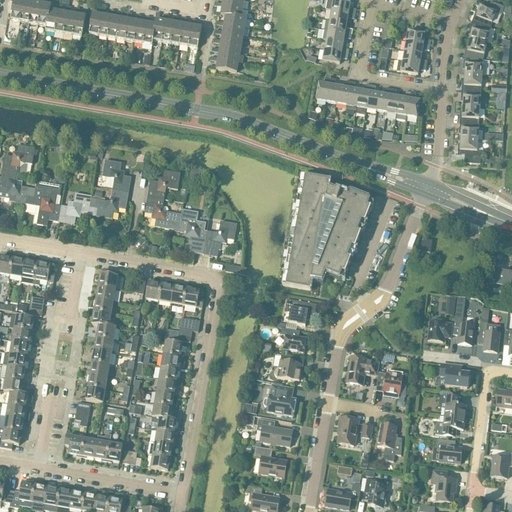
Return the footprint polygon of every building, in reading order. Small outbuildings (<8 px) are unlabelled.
[(11,22),(20,23),(24,3),(22,2),(17,2),(17,0),(13,0),(13,1),(15,2),(11,22)] [(22,0),(22,2),(24,3),(20,23),(29,25),(33,4),(31,4),(26,3),(26,0),(22,0)] [(31,0),(31,4),(33,4),(29,25),(38,27),(42,6),(40,6),(35,5),(35,0),(31,0)] [(41,0),(40,6),(42,6),(38,27),(46,28),(47,28),(50,12),(51,8),(49,7),(44,6),(44,0),(41,0)] [(243,11),(245,2),(232,0),(223,0),(224,0),(223,5),(216,4),(215,8),(222,9),(222,7),(243,11)] [(327,0),(326,11),(332,12),(355,16),(356,11),(350,10),(351,5),(334,2),(334,0),(327,0)] [(475,16),(472,24),(490,30),(494,19),(496,15),(498,15),(502,17),(502,15),(503,14),(504,11),(504,10),(505,9),(491,3),(488,11),(480,8),(477,17),(475,16)] [(67,15),(66,15),(61,14),(62,7),(58,6),(57,14),(59,14),(55,34),(64,36),(67,15)] [(222,7),(222,9),(221,14),(214,13),(213,17),(221,18),(221,17),(226,18),(226,17),(242,20),(242,19),(243,11),(222,7)] [(504,10),(503,14),(505,15),(511,15),(511,9),(505,7),(505,9),(504,10)] [(64,36),(73,38),(76,17),(75,17),(70,16),(71,9),(67,8),(66,15),(67,15),(64,36)] [(102,17),(101,17),(96,16),(97,9),(93,8),(92,16),(93,16),(89,36),(99,38),(102,17)] [(76,17),(73,38),(82,39),(86,19),(78,17),(80,10),(76,9),(75,17),(76,17)] [(102,10),(101,17),(102,17),(99,38),(108,40),(111,19),(110,19),(104,18),(106,11),(102,10)] [(46,33),(55,34),(59,14),(57,14),(50,12),(47,28),(46,28),(46,33)] [(111,12),(110,19),(111,19),(108,40),(116,41),(120,21),(119,20),(113,19),(115,12),(111,12)] [(332,12),(330,22),(347,25),(348,20),(355,21),(355,16),(332,12)] [(120,13),(119,20),(120,21),(116,41),(125,43),(129,22),(127,22),(122,21),(124,14),(120,13)] [(159,22),(160,15),(156,14),(155,22),(156,22),(155,27),(156,27),(153,42),(162,44),(165,24),(164,23),(159,22)] [(129,15),(127,22),(129,22),(125,43),(134,44),(138,24),(136,23),(131,23),(132,15),(129,15)] [(137,16),(136,23),(138,24),(134,44),(143,46),(147,25),(145,25),(140,24),(141,17),(137,16)] [(162,44),(171,45),(174,25),(173,25),(168,24),(169,17),(165,16),(164,23),(165,24),(162,44)] [(247,20),(242,19),(242,20),(226,17),(226,18),(225,24),(217,23),(217,27),(224,28),(224,26),(245,30),(247,20)] [(146,18),(145,25),(147,25),(143,46),(152,48),(153,42),(156,27),(155,27),(149,26),(150,18),(146,18)] [(174,18),(173,25),(174,25),(171,45),(180,47),(183,27),(182,26),(177,25),(178,18),(174,18)] [(183,19),(182,26),(183,27),(180,47),(189,49),(192,28),(191,28),(185,27),(187,20),(183,19)] [(192,21),(191,28),(192,28),(189,49),(198,50),(202,30),(194,29),(196,21),(192,21)] [(347,25),(330,22),(326,22),(325,32),(328,32),(352,36),(353,31),(346,30),(347,25)] [(490,30),(472,24),(470,32),(472,32),(470,42),(487,45),(490,30)] [(243,39),(245,30),(224,26),(224,28),(223,33),(216,32),(215,36),(222,37),(223,35),(243,39)] [(325,32),(323,42),(326,42),(343,45),(344,40),(351,41),(352,36),(328,32),(325,32)] [(406,43),(430,48),(431,42),(424,41),(425,36),(408,33),(406,43)] [(242,48),(243,39),(223,35),(222,37),(221,42),(214,41),(213,44),(221,46),(221,44),(242,48)] [(325,52),(348,56),(349,51),(342,50),(343,45),(326,42),(325,52)] [(464,59),(483,61),(487,45),(470,42),(468,51),(466,51),(464,58),(464,59)] [(406,43),(405,53),(422,56),(423,51),(429,52),(430,48),(406,43)] [(240,57),(242,48),(221,44),(221,46),(220,51),(213,49),(212,53),(219,55),(220,53),(240,57)] [(348,56),(325,52),(323,63),(340,66),(341,60),(347,61),(348,56)] [(239,65),(240,57),(220,53),(219,55),(218,60),(211,58),(210,62),(218,63),(218,62),(239,65)] [(403,64),(427,67),(427,63),(421,61),(422,56),(405,53),(403,64)] [(465,76),(482,77),(483,61),(464,59),(463,67),(466,67),(465,76)] [(237,75),(239,65),(218,62),(218,63),(217,69),(209,67),(209,71),(217,72),(217,71),(237,75)] [(398,63),(397,73),(401,74),(418,77),(419,71),(426,73),(427,67),(403,64),(398,63)] [(462,92),(481,94),(482,77),(465,76),(464,86),(462,86),(462,92)] [(326,104),(331,80),(326,79),(324,86),(319,85),(316,102),(326,104)] [(336,81),(331,80),(326,104),(336,105),(339,89),(334,88),(336,81)] [(336,105),(346,107),(351,84),(346,83),(345,90),(339,89),(336,105)] [(347,107),(346,110),(356,112),(359,92),(355,91),(356,85),(351,84),(346,107),(347,107)] [(356,112),(356,116),(365,118),(367,111),(371,87),(366,86),(365,93),(359,92),(356,112)] [(376,88),(371,87),(367,111),(377,113),(380,96),(375,95),(376,88)] [(377,113),(387,114),(391,91),(386,90),(385,97),(380,96),(377,113)] [(391,91),(387,114),(397,116),(400,99),(396,99),(397,92),(391,91)] [(463,109),(480,110),(481,94),(462,92),(461,99),(463,99),(463,109)] [(407,118),(411,94),(406,94),(405,100),(400,99),(397,116),(396,121),(406,123),(407,118)] [(407,118),(417,120),(420,103),(415,102),(416,95),(411,94),(407,118)] [(460,125),(479,126),(480,110),(463,109),(462,118),(460,118),(460,125)] [(461,141),(478,142),(479,126),(460,125),(459,131),(461,131),(461,141)] [(458,150),(458,157),(465,158),(464,165),(480,166),(481,158),(482,157),(482,156),(482,155),(482,154),(481,154),(481,153),(477,153),(478,142),(461,141),(460,150),(458,150)] [(5,157),(2,173),(18,176),(26,177),(28,166),(32,167),(35,150),(19,147),(17,155),(13,154),(12,158),(5,157)] [(115,181),(113,192),(129,195),(132,179),(124,178),(125,174),(120,173),(122,166),(105,163),(102,179),(115,181)] [(0,193),(10,196),(9,203),(25,206),(27,198),(34,199),(36,191),(22,188),(22,184),(17,183),(18,176),(2,173),(0,185),(0,193)] [(150,183),(148,199),(164,202),(166,190),(178,192),(181,176),(164,173),(163,180),(159,179),(158,184),(150,183)] [(287,280),(284,279),(282,287),(310,292),(312,283),(322,285),(326,276),(340,282),(342,275),(346,277),(351,262),(348,261),(352,250),(356,251),(361,237),(358,235),(362,224),(366,225),(371,211),(368,210),(370,203),(350,196),(349,200),(341,196),(337,194),(336,195),(328,191),(330,182),(302,177),(300,186),(304,186),(302,198),(298,197),(295,213),(299,213),(297,225),(293,225),(291,240),(294,241),(292,252),(289,252),(286,267),(289,268),(287,280)] [(37,226),(47,228),(48,222),(59,224),(61,208),(58,207),(62,187),(37,183),(36,191),(34,199),(27,198),(25,206),(40,209),(39,213),(37,226)] [(91,201),(90,209),(98,210),(96,219),(112,221),(114,214),(118,215),(119,210),(126,212),(129,195),(113,192),(111,204),(91,201)] [(61,208),(59,224),(75,227),(76,219),(80,220),(81,216),(96,219),(98,210),(90,209),(92,198),(75,195),(74,204),(68,203),(67,209),(61,208)] [(155,229),(171,232),(172,224),(180,225),(182,216),(162,213),(164,202),(148,199),(145,215),(152,216),(152,221),(156,221),(155,229)] [(172,224),(171,232),(186,234),(185,239),(190,239),(188,247),(190,247),(189,254),(203,257),(207,233),(205,233),(206,225),(197,223),(199,214),(183,212),(182,216),(180,225),(172,224)] [(207,233),(203,257),(218,259),(219,252),(221,252),(222,245),(226,246),(227,241),(234,243),(237,226),(221,223),(219,235),(207,233)] [(430,255),(432,244),(432,243),(422,241),(420,253),(430,255)] [(471,246),(471,247),(472,248),(482,252),(484,246),(473,241),(471,246)] [(0,259),(0,276),(10,278),(13,261),(0,259)] [(22,280),(25,263),(13,261),(10,278),(22,280)] [(489,262),(487,269),(492,270),(489,286),(492,286),(509,289),(511,289),(511,281),(511,273),(494,270),(496,263),(489,262)] [(22,280),(21,285),(34,287),(35,282),(38,265),(25,263),(22,280)] [(35,282),(34,287),(39,288),(40,283),(53,285),(55,275),(49,274),(51,267),(38,265),(35,282)] [(101,276),(99,288),(116,291),(118,279),(119,273),(108,271),(107,277),(103,276),(101,276)] [(137,295),(140,283),(134,282),(131,294),(137,295)] [(146,284),(140,283),(137,295),(143,296),(146,284)] [(146,301),(159,303),(162,287),(149,284),(146,301)] [(159,303),(171,306),(174,289),(162,287),(159,303)] [(116,291),(99,288),(96,301),(113,304),(116,291)] [(184,308),(186,291),(174,289),(171,306),(184,308)] [(199,293),(186,291),(184,308),(196,310),(202,311),(204,302),(198,301),(199,293)] [(113,304),(96,301),(94,313),(111,316),(113,304)] [(287,301),(285,314),(289,314),(288,324),(297,325),(297,327),(305,328),(306,322),(311,322),(311,321),(310,321),(310,316),(315,316),(317,306),(287,301)] [(42,319),(43,312),(30,310),(29,317),(42,319)] [(109,329),(111,316),(94,313),(92,326),(99,328),(99,327),(109,329)] [(12,317),(10,330),(14,331),(14,330),(32,333),(34,321),(12,317)] [(182,320),(181,325),(199,328),(200,323),(182,320)] [(462,322),(455,321),(453,337),(459,337),(458,346),(471,348),(474,328),(462,326),(462,322)] [(446,326),(446,325),(430,323),(428,343),(443,344),(443,342),(442,340),(444,339),(450,340),(452,326),(446,326)] [(487,325),(480,324),(479,340),(485,341),(483,353),(497,355),(500,335),(486,334),(487,325)] [(181,325),(180,331),(192,333),(198,334),(199,328),(181,325)] [(116,330),(109,329),(99,327),(99,328),(97,340),(114,342),(116,330)] [(12,343),(30,346),(32,333),(14,330),(14,331),(12,343)] [(294,339),(295,333),(282,330),(280,336),(286,337),(283,351),(304,355),(307,341),(294,339)] [(191,339),(179,336),(178,342),(190,345),(191,339)] [(114,342),(97,340),(95,352),(112,355),(114,342)] [(10,355),(27,358),(30,346),(12,343),(10,355)] [(163,357),(181,359),(183,347),(166,344),(163,357)] [(112,355),(95,352),(92,364),(110,367),(112,355)] [(5,355),(3,367),(7,368),(25,371),(27,358),(10,355),(5,355)] [(181,359),(163,357),(161,369),(178,372),(181,359)] [(297,360),(281,357),(279,369),(277,370),(275,371),(274,374),(274,376),(275,378),(277,379),(277,380),(299,383),(301,373),(296,366),(297,360)] [(367,363),(367,361),(351,359),(347,385),(362,388),(365,375),(376,377),(378,365),(367,363)] [(110,367),(92,364),(90,376),(107,379),(110,367)] [(457,368),(442,367),(440,378),(446,379),(445,388),(467,390),(467,387),(469,387),(470,386),(470,381),(470,379),(468,379),(469,376),(456,375),(457,368)] [(5,380),(23,383),(25,371),(7,368),(5,380)] [(176,385),(178,372),(161,369),(159,382),(176,385)] [(387,374),(383,398),(390,399),(390,397),(399,398),(405,399),(406,387),(401,387),(403,375),(394,373),(393,376),(387,374)] [(107,379),(90,376),(88,389),(105,392),(107,379)] [(11,393),(21,395),(23,383),(5,380),(3,394),(11,395),(11,393)] [(174,397),(176,385),(159,382),(157,394),(174,397)] [(293,391),(272,387),(270,397),(269,397),(268,402),(266,402),(265,403),(264,407),(265,408),(267,409),(266,414),(275,415),(275,416),(283,417),(293,418),(296,402),(287,400),(288,397),(292,397),(293,391)] [(105,392),(88,389),(86,402),(103,405),(105,392)] [(511,391),(511,392),(511,394),(498,393),(496,409),(511,410),(511,391)] [(11,393),(11,395),(9,407),(26,410),(28,397),(21,396),(21,395),(11,393)] [(157,394),(155,406),(172,409),(174,397),(157,394)] [(444,418),(465,420),(466,408),(454,407),(455,399),(440,397),(438,409),(445,410),(444,418)] [(155,406),(152,419),(160,420),(170,422),(170,421),(172,409),(155,406)] [(9,407),(6,419),(23,422),(26,410),(9,407)] [(89,418),(76,415),(75,422),(81,423),(80,428),(87,429),(89,418)] [(463,432),(465,420),(444,418),(443,425),(437,424),(435,437),(450,438),(451,430),(463,432)] [(4,431),(21,434),(23,422),(6,419),(4,431)] [(153,419),(152,424),(158,425),(157,432),(175,435),(177,423),(170,421),(170,422),(160,420),(152,419),(153,419)] [(358,423),(343,420),(341,420),(339,429),(341,430),(338,445),(354,448),(357,432),(363,434),(362,440),(370,441),(372,428),(364,427),(358,426),(358,423)] [(258,427),(257,433),(262,434),(260,444),(290,449),(292,433),(274,430),(275,424),(259,421),(258,427)] [(381,427),(377,448),(385,450),(383,462),(393,464),(395,457),(401,458),(402,444),(397,443),(398,437),(395,436),(396,429),(388,428),(387,427),(385,426),(383,427),(381,427)] [(0,431),(0,435),(3,437),(2,444),(1,444),(0,450),(11,452),(13,446),(19,447),(21,434),(4,431),(0,431)] [(172,447),(175,435),(157,432),(155,444),(172,447)] [(97,443),(94,460),(107,463),(110,445),(111,438),(106,437),(105,439),(98,438),(97,443)] [(82,458),(85,441),(67,438),(65,448),(70,449),(69,456),(82,458)] [(429,440),(428,449),(434,450),(432,463),(439,463),(460,466),(462,450),(451,449),(452,443),(437,441),(429,440)] [(85,441),(82,458),(94,460),(97,443),(85,441)] [(150,444),(148,456),(153,457),(170,460),(172,447),(155,444),(155,445),(150,444)] [(110,445),(107,463),(119,465),(122,448),(110,445)] [(272,452),(256,449),(254,458),(262,460),(259,476),(284,480),(287,464),(271,461),(272,452)] [(123,465),(129,466),(131,454),(125,453),(123,465)] [(131,454),(129,466),(135,467),(137,455),(131,454)] [(509,460),(494,458),(491,479),(507,481),(509,468),(511,468),(511,454),(510,454),(509,460)] [(170,460),(153,457),(151,470),(168,473),(170,460)] [(446,481),(447,474),(433,473),(432,483),(437,484),(436,494),(437,495),(436,503),(452,505),(454,490),(456,490),(457,482),(446,481)] [(367,481),(364,494),(370,495),(368,507),(375,509),(376,511),(379,509),(384,507),(386,506),(385,503),(387,490),(379,488),(380,483),(367,481)] [(10,509),(9,511),(13,511),(14,510),(19,511),(20,508),(31,510),(35,487),(31,487),(31,484),(23,483),(21,495),(15,494),(13,506),(10,505),(9,509),(10,509)] [(0,485),(0,509),(0,510),(1,504),(7,505),(9,493),(4,492),(5,487),(0,485)] [(328,492),(325,508),(346,511),(348,511),(351,501),(359,503),(361,487),(353,485),(351,496),(328,492)] [(31,510),(30,511),(43,511),(48,490),(35,487),(31,510)] [(262,491),(247,488),(245,495),(250,496),(249,504),(252,504),(251,511),(276,511),(279,501),(261,498),(262,491)] [(48,490),(43,511),(56,511),(60,492),(48,490)] [(56,511),(69,511),(70,511),(73,494),(60,492),(56,511)] [(13,506),(15,494),(9,493),(7,505),(10,505),(13,506)] [(74,511),(82,511),(85,496),(73,494),(70,511),(74,511)] [(94,511),(97,498),(85,496),(82,511),(94,511)] [(107,511),(110,500),(97,498),(94,511),(107,511)] [(107,511),(120,511),(122,503),(110,500),(107,511)]
